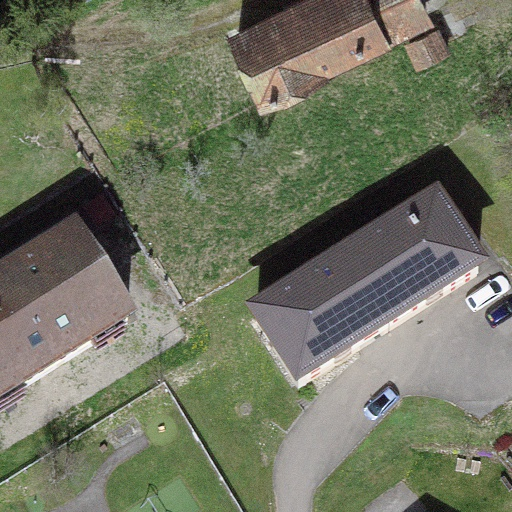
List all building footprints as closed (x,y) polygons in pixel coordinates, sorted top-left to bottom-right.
[(259,96),(434,11),(428,0),(276,0),(225,25),(259,96)] [(453,0),(459,11),(482,0),(453,0)] [(298,390),(477,276),(434,209),(358,258),(348,258),(335,266),(331,274),(255,323),(298,390)] [(0,289),(0,402),(126,323),(75,242),(0,289)] [(511,473),(511,440),(496,454),(511,473)]
